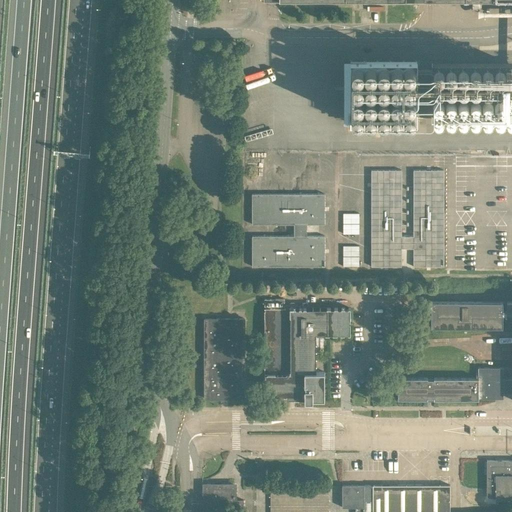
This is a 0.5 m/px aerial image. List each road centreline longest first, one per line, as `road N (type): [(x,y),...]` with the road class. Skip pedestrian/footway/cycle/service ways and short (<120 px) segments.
road 1 (motorway): [(15,511),(49,0)]
road 2 (motorway): [(40,508),(76,0)]
road 3 (motorway): [(23,0),(0,321)]
